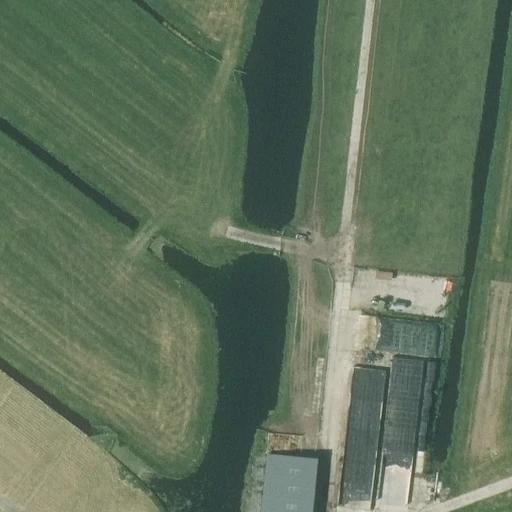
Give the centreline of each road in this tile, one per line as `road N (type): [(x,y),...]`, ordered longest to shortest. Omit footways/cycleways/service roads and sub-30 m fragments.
road 1 (track): [(322,511),(342,263),(377,0)]
road 2 (track): [(342,263),(212,227)]
